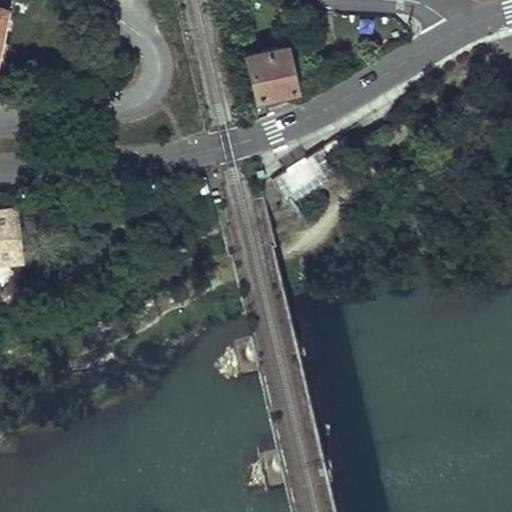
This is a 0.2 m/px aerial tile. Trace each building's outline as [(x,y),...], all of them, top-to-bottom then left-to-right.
[(15,0),(0,0),(0,41),(8,7),(14,8),(15,0)] [(247,52),(250,65),(256,89),(247,91),(251,105),(264,102),(262,94),(275,91),(295,86),(286,44),(247,52)] [(247,91),(256,89),(250,65),(242,67),(247,91)] [(275,91),(262,94),(264,102),(277,100),(275,91)] [(13,206),(12,206),(0,207),(0,261),(19,260),(13,206)]
